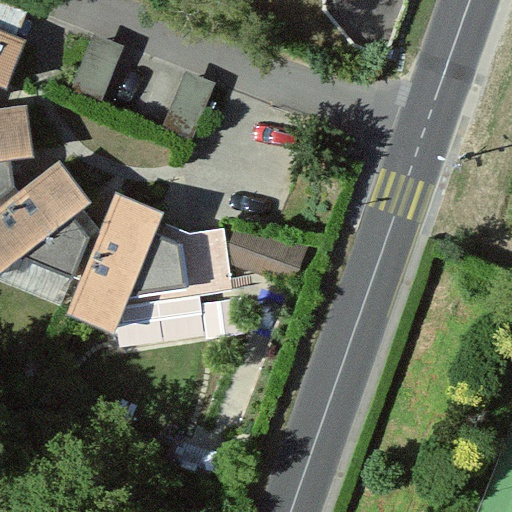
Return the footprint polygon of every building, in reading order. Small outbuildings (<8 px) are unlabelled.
[(26,43),(0,33),(0,90),(7,93),(26,43)] [(104,104),(125,48),(94,36),(73,92),(104,104)] [(217,84),(187,73),(164,130),(194,142),(217,84)] [(35,161),(27,109),(0,113),(0,166),(12,165),(35,161)] [(14,191),(12,165),(0,166),(0,213),(21,198),(14,191)] [(92,209),(60,168),(21,198),(0,213),(0,280),(21,265),(86,214),(92,209)] [(165,217),(118,198),(103,235),(82,287),(68,321),(115,340),(120,328),(162,225),(165,217)] [(103,235),(86,214),(21,265),(82,287),(103,235)] [(192,236),(162,225),(120,328),(204,315),(201,298),(234,293),(226,231),(192,236)] [(295,289),(311,248),(237,234),(232,247),(233,267),(295,289)]
